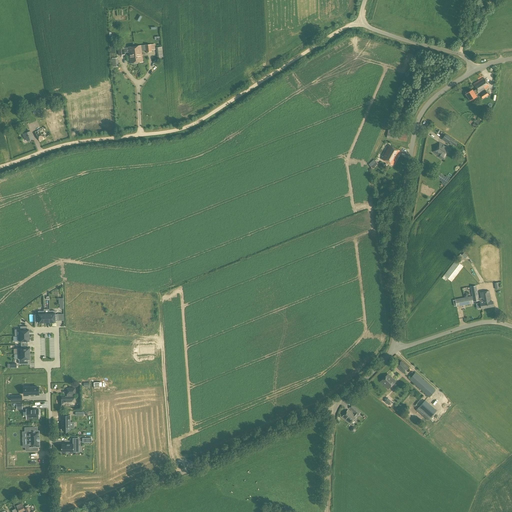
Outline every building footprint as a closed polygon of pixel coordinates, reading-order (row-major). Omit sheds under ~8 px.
[(124,47),(118,48),(119,56),(125,55),(125,53),(128,52),(130,63),(143,62),(142,50),(146,50),(146,52),(152,52),(152,50),(155,50),(155,44),(128,47),(128,48),(124,48),(124,47)] [(475,94),(489,86),(484,78),(473,84),(476,89),(473,91),(473,90),(466,94),(470,100),(476,96),(475,94)] [(483,99),(489,96),(485,91),(480,95),(483,99)] [(475,127),(480,121),(478,119),(472,125),(475,127)] [(400,131),(388,130),(387,138),(406,141),(408,132),(400,131)] [(33,138),(30,131),(23,134),(24,137),(26,137),(27,140),(33,138)] [(458,143),(446,134),(442,139),(448,144),(449,142),(455,146),(458,143)] [(443,159),(449,150),(439,143),(434,152),(440,156),(439,157),(443,159)] [(393,165),(400,151),(389,145),(382,159),(393,165)] [(372,169),(378,164),(374,159),(368,164),(372,169)] [(440,173),(437,178),(442,182),(441,183),(444,185),(445,184),(450,178),(446,176),(446,177),(440,173)] [(452,282),(463,266),(455,260),(444,275),(452,282)] [(479,298),(476,286),(470,287),(473,301),(480,300),(481,308),(493,306),(493,302),(491,302),(489,291),(480,293),(481,298),(479,298)] [(456,307),(473,304),(471,296),(467,297),(465,297),(455,299),(456,307)] [(144,305),(137,305),(137,309),(137,314),(133,314),(133,320),(137,320),(143,320),(143,314),(147,314),(147,309),(144,309),(144,305)] [(44,311),(38,311),(38,313),(38,315),(35,315),(35,321),(38,321),(38,323),(44,323),(44,313),(44,311)] [(55,311),(49,311),(49,313),(50,323),(56,323),(56,321),(59,321),(59,314),(55,314),(55,313),(55,311)] [(143,320),(137,320),(137,324),(133,325),(133,330),(138,330),(143,330),(143,324),(147,324),(147,319),(143,320)] [(27,326),(20,327),(20,330),(19,330),(19,336),(29,336),(29,330),(27,330),(27,326)] [(143,330),(138,330),(138,335),(133,335),(133,341),(144,341),(144,335),(147,335),(147,330),(143,330)] [(29,336),(19,336),(17,336),(17,342),(20,342),(21,342),(21,345),(28,345),(28,342),(29,342),(29,336)] [(28,345),(21,345),(21,348),(20,348),(18,348),(18,354),(30,354),(30,347),(28,347),(28,345)] [(146,347),(138,347),(139,355),(147,355),(146,347)] [(154,347),(146,347),(147,355),(155,355),(154,347)] [(30,354),(18,354),(18,360),(19,360),(19,364),(28,364),(28,360),(30,360),(30,354)] [(403,373),(408,368),(401,361),(396,366),(403,373)] [(429,397),(435,391),(415,373),(410,379),(413,382),(413,383),(429,397)] [(137,386),(148,385),(148,374),(137,375),(137,386)] [(148,374),(148,385),(159,385),(158,374),(148,374)] [(388,374),(381,382),(388,389),(395,381),(388,374)] [(33,396),(33,395),(39,394),(38,387),(27,387),(27,388),(23,388),(24,395),(31,395),(31,396),(33,396)] [(73,397),(73,394),(75,394),(75,388),(66,389),(67,394),(67,397),(61,397),(62,406),(74,406),(73,397)] [(429,419),(437,411),(425,400),(419,407),(424,412),(423,414),(429,419)] [(358,415),(360,412),(352,405),(350,408),(356,413),(354,415),(348,410),(343,417),(351,423),(356,417),(356,416),(357,415),(358,415)] [(423,414),(424,412),(419,407),(416,410),(422,415),(423,414)] [(26,409),(26,419),(39,419),(39,408),(26,409)] [(66,416),(62,416),(62,430),(70,430),(70,415),(66,415),(66,416)] [(35,427),(25,427),(25,431),(27,431),(27,447),(25,447),(25,451),(35,451),(35,447),(38,447),(40,447),(40,442),(40,436),(39,430),(38,430),(35,431),(35,427)] [(73,444),(61,444),(61,453),(73,453),(73,452),(79,452),(79,438),(73,438),(73,444)] [(18,511),(21,511),(25,510),(22,503),(16,506),(18,511)]
